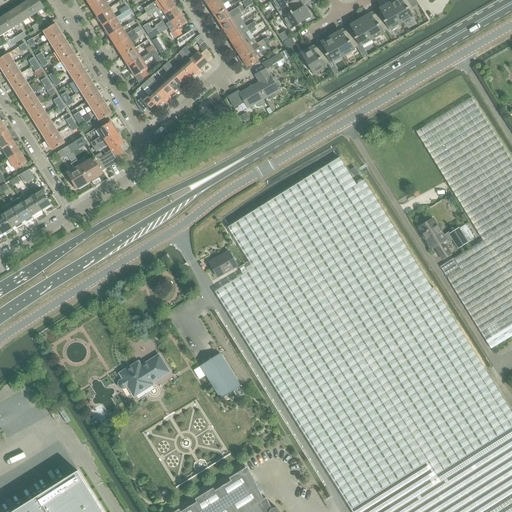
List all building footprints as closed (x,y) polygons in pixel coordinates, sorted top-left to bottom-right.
[(38,0),(29,0),(25,3),(33,15),(44,9),(38,0)] [(101,0),(90,7),(97,17),(109,9),(106,3),(111,0),(101,0)] [(155,0),(156,1),(144,9),(147,14),(169,0),(155,0)] [(171,0),(169,0),(147,14),(149,16),(155,12),(156,12),(159,18),(164,14),(176,7),(171,0)] [(204,0),(210,8),(222,0),(204,0)] [(222,0),(210,8),(215,17),(226,10),(223,5),(230,0),(222,0)] [(273,0),(271,2),(280,16),(300,4),(297,0),(273,0)] [(407,0),(395,0),(389,4),(391,5),(401,23),(416,14),(407,0)] [(25,3),(15,10),(23,22),(33,15),(25,3)] [(298,25),(299,27),(306,23),(305,21),(310,17),(304,7),(302,8),(300,4),(280,16),(289,30),(298,25)] [(215,17),(220,25),(245,10),(244,9),(242,5),(228,13),(226,10),(215,17)] [(386,31),(401,23),(391,5),(386,8),(385,6),(375,12),(386,31)] [(126,7),(119,11),(122,15),(124,14),(129,10),(127,6),(126,7)] [(157,25),(155,26),(158,31),(159,29),(181,16),(176,7),(164,14),(159,18),(162,22),(157,25)] [(220,25),(226,34),(244,23),(241,17),(249,13),(246,8),(244,9),(245,10),(220,25)] [(109,9),(97,17),(103,27),(116,19),(109,9)] [(12,29),(23,22),(15,10),(4,16),(12,29)] [(116,19),(103,27),(109,37),(122,29),(118,23),(131,14),(132,14),(129,10),(124,14),(122,15),(116,19)] [(386,31),(375,12),(365,17),(366,19),(361,22),(372,40),(386,31)] [(0,32),(2,35),(12,29),(4,16),(0,18),(0,32)] [(159,29),(158,31),(160,34),(169,28),(175,39),(182,34),(179,29),(186,24),(181,16),(159,29)] [(371,40),(361,22),(360,20),(351,26),(352,28),(347,30),(357,48),(371,40)] [(231,42),(255,28),(257,26),(255,23),(247,28),(244,23),(226,34),(231,42)] [(43,32),(50,42),(62,35),(55,24),(43,32)] [(231,42),(236,50),(254,39),(252,35),(257,32),(255,28),(231,42)] [(122,29),(109,37),(116,47),(128,39),(136,34),(134,30),(126,35),(122,29)] [(347,30),(346,29),(336,34),(337,36),(332,39),(342,56),(357,48),(347,30)] [(282,42),(290,37),(286,31),(278,36),(282,42)] [(128,39),(116,47),(122,57),(135,49),(131,43),(139,38),(138,37),(137,34),(136,34),(128,39)] [(199,47),(204,53),(209,49),(200,34),(195,39),(201,46),(199,47)] [(50,42),(56,52),(68,44),(62,35),(50,42)] [(328,65),(342,56),(331,37),(322,42),(322,44),(317,47),(328,65)] [(36,44),(32,39),(27,42),(31,48),(36,44)] [(239,61),(265,45),(268,43),(266,39),(257,44),(254,39),(236,50),(240,56),(237,57),(239,61)] [(28,49),(25,44),(20,47),(23,52),(28,49)] [(56,52),(62,62),(74,54),(68,44),(56,52)] [(151,46),(145,49),(148,54),(154,50),(152,45),(151,46)] [(268,49),(265,45),(239,61),(241,63),(243,61),(247,67),(258,61),(256,57),(268,49)] [(313,73),(328,65),(317,47),(313,50),(312,48),(302,54),(305,60),(303,61),(307,68),(309,67),(313,73)] [(135,49),(122,57),(128,67),(141,59),(135,49)] [(141,59),(128,67),(135,77),(140,74),(143,79),(150,74),(146,69),(147,69),(144,63),(153,57),(157,63),(161,61),(154,50),(148,54),(149,54),(141,59)] [(187,63),(182,68),(191,78),(196,74),(198,76),(201,73),(199,71),(190,60),(186,56),(182,51),(179,54),(187,63)] [(287,51),(281,54),(284,60),(286,63),(292,60),(287,51)] [(37,57),(40,62),(45,59),(42,53),(37,57)] [(199,53),(190,60),(199,71),(208,63),(199,53)] [(0,59),(0,68),(2,72),(15,64),(20,61),(17,57),(12,60),(8,54),(0,59)] [(62,62),(68,72),(80,64),(74,54),(62,62)] [(274,65),(284,60),(281,54),(263,64),(266,70),(268,68),(274,65)] [(29,62),(32,67),(37,63),(34,58),(29,62)] [(49,64),(45,59),(40,62),(43,67),(49,64)] [(41,69),(37,63),(32,67),(36,72),(41,69)] [(169,63),(165,66),(183,85),(191,78),(182,68),(177,72),(169,63)] [(2,72),(9,82),(21,74),(15,64),(2,72)] [(68,72),(75,82),(87,74),(80,64),(68,72)] [(171,78),(166,82),(177,95),(185,88),(183,85),(165,66),(162,68),(171,78)] [(265,70),(255,75),(260,83),(257,84),(265,98),(266,97),(268,99),(270,100),(275,97),(275,95),(274,93),(278,91),(270,77),(269,77),(265,70)] [(49,76),(52,82),(58,78),(54,73),(49,76)] [(9,82),(15,92),(27,84),(21,74),(9,82)] [(75,82),(81,91),(93,84),(87,74),(75,82)] [(152,77),(149,80),(168,102),(177,95),(166,82),(161,87),(152,77)] [(41,81),(45,86),(50,83),(47,78),(41,81)] [(61,84),(58,78),(52,82),(56,87),(61,84)] [(165,106),(168,102),(149,80),(141,87),(144,90),(147,87),(153,94),(145,101),(151,109),(156,105),(158,107),(163,103),(165,106)] [(53,89),(50,83),(45,86),(48,92),(53,89)] [(33,93),(27,84),(15,92),(21,101),(33,93)] [(81,91),(87,101),(99,94),(93,84),(81,91)] [(239,91),(228,97),(235,109),(240,106),(239,103),(243,101),(248,108),(255,104),(256,107),(258,107),(265,104),(265,102),(263,99),(265,98),(257,84),(240,93),(239,91)] [(27,111),(40,103),(45,100),(41,95),(36,98),(33,93),(21,101),(27,111)] [(62,96),(65,101),(70,98),(67,93),(62,96)] [(87,101),(93,111),(105,104),(99,94),(87,101)] [(54,101),(57,106),(62,103),(59,98),(54,101)] [(74,104),(70,98),(65,101),(69,107),(74,104)] [(511,161),(472,98),(416,133),(478,233),(484,242),(455,259),(462,271),(448,279),(469,313),(491,350),(492,349),(511,337),(511,161)] [(46,113),(40,103),(27,111),(34,121),(46,113)] [(66,109),(62,103),(57,106),(61,112),(66,109)] [(111,113),(105,104),(93,111),(100,121),(111,113)] [(52,123),(46,113),(34,121),(40,131),(52,123)] [(74,116),(77,121),(83,118),(79,113),(74,116)] [(246,113),(240,117),(242,122),(249,118),(246,113)] [(66,121),(70,126),(75,123),(72,118),(66,121)] [(86,124),(83,118),(77,121),(81,127),(86,124)] [(40,131),(46,141),(59,133),(52,123),(40,131)] [(78,129),(75,123),(70,126),(73,132),(78,129)] [(102,136),(91,143),(93,148),(105,141),(117,133),(110,123),(98,130),(102,136)] [(0,136),(0,145),(3,150),(14,142),(8,132),(0,136)] [(65,143),(59,133),(46,141),(52,151),(65,143)] [(105,141),(93,148),(96,153),(108,146),(111,150),(111,151),(113,150),(114,153),(117,156),(123,152),(119,145),(123,143),(117,133),(105,141)] [(83,137),(68,147),(72,153),(87,144),(83,137)] [(3,150),(9,159),(20,152),(14,142),(3,150)] [(68,147),(58,153),(61,159),(67,155),(72,164),(77,161),(72,153),(68,147)] [(111,151),(108,153),(114,164),(119,161),(117,156),(114,153),(113,150),(111,151)] [(11,172),(15,169),(27,162),(20,152),(9,159),(5,162),(11,172)] [(101,153),(80,166),(90,182),(103,174),(101,170),(105,168),(105,170),(114,164),(107,153),(102,156),(101,153)] [(243,275),(215,292),(351,509),(427,461),(440,482),(511,436),(511,493),(482,511),(511,511),(511,413),(433,288),(432,289),(364,180),(356,185),(339,158),(228,228),(249,261),(253,268),(243,275)] [(69,176),(67,178),(70,183),(73,181),(78,189),(90,182),(80,166),(77,161),(72,164),(75,169),(68,173),(69,176)] [(27,183),(35,178),(30,170),(20,176),(24,183),(26,181),(27,183)] [(19,177),(10,182),(13,187),(22,182),(19,177)] [(6,184),(0,188),(3,193),(9,189),(6,184)] [(35,190),(30,193),(41,211),(51,205),(42,190),(37,194),(35,190)] [(20,198),(32,217),(41,211),(30,193),(21,199),(20,198)] [(20,198),(10,204),(22,223),(32,217),(20,198)] [(0,210),(3,215),(3,214),(12,229),(22,223),(10,204),(0,210)] [(3,215),(0,216),(0,231),(2,235),(12,229),(3,214),(3,215)] [(451,255),(445,247),(444,245),(453,240),(459,249),(475,239),(466,225),(451,235),(449,232),(444,235),(442,231),(443,231),(439,225),(438,225),(434,219),(420,228),(433,249),(439,245),(440,248),(438,249),(444,260),(451,255)] [(223,257),(210,264),(218,278),(237,267),(229,252),(222,255),(223,257)] [(446,276),(459,268),(453,259),(441,267),(446,276)] [(249,261),(239,268),(243,275),(253,268),(249,261)] [(201,367),(194,371),(199,380),(206,376),(207,378),(221,399),(234,392),(238,398),(244,395),(239,388),(241,387),(221,354),(201,367)] [(160,378),(170,373),(159,356),(151,361),(151,362),(136,371),(133,367),(121,374),(124,379),(120,382),(119,384),(119,386),(120,388),(122,389),(125,389),(129,387),(135,396),(152,385),(151,383),(160,378)] [(61,406),(57,408),(67,423),(70,421),(61,406)] [(54,409),(49,412),(55,421),(60,419),(54,409)] [(427,461),(351,509),(352,511),(482,511),(511,493),(511,436),(440,482),(427,461)] [(280,511),(280,510),(277,508),(274,507),(272,508),(267,497),(264,499),(248,467),(230,478),(232,481),(215,491),(214,488),(196,499),(198,502),(181,511),(180,510),(176,511),(280,511)] [(103,511),(78,472),(12,511),(103,511)]
